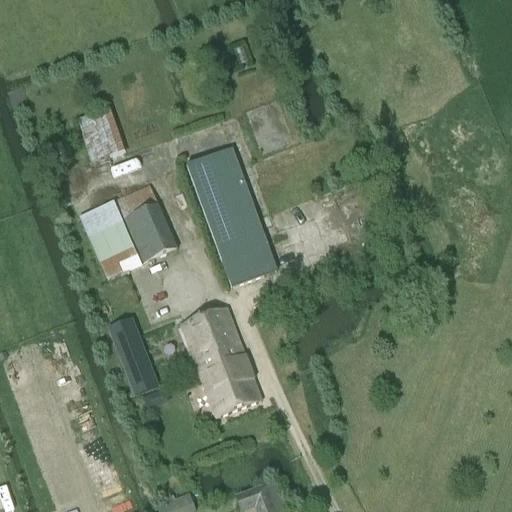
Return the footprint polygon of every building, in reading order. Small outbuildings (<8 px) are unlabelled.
[(109,112),(78,122),(91,165),(123,154),(109,112)] [(230,292),(274,276),(230,154),(186,171),(230,292)] [(150,190),(111,207),(139,270),(177,253),(150,190)] [(195,368),(240,352),(226,315),(181,331),(195,368)] [(131,324),(107,333),(133,399),(157,390),(131,324)] [(240,352),(195,368),(215,424),(261,407),(240,352)] [(164,392),(153,397),(158,409),(169,405),(164,392)] [(263,489),(235,499),(239,511),(249,511),(254,510),(254,511),(271,511),(269,505),(263,489)] [(167,511),(195,511),(190,497),(165,506),(167,511)]
